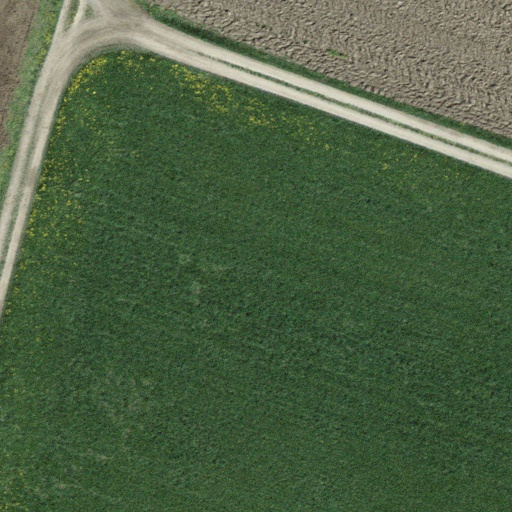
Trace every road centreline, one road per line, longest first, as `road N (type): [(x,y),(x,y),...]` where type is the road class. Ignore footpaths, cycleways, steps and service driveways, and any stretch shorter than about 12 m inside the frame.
road 1 (track): [(78,40),(511,184)]
road 2 (track): [(0,334),(88,0)]
